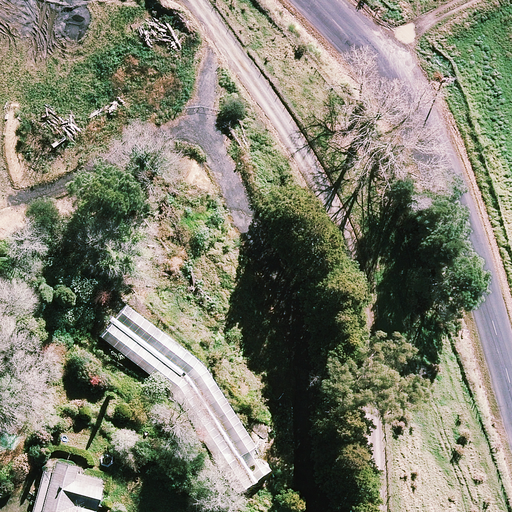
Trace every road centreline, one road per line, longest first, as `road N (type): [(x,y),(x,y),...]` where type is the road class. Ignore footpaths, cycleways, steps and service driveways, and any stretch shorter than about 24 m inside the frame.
road 1 (track): [(193,0),(301,138),(357,274),(379,511)]
road 2 (track): [(219,39),(218,129),(257,200),(314,419),(306,511)]
road 3 (unclassified): [(314,0),(398,102),(447,184),(511,395)]
